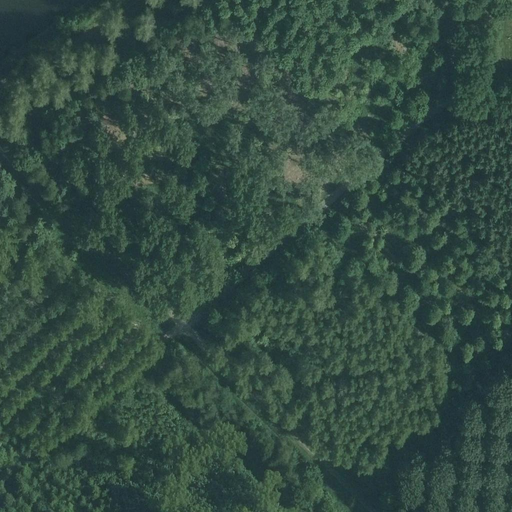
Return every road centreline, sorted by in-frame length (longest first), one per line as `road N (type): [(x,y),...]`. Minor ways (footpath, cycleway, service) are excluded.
road 1 (track): [(0,477),(451,100),(451,0)]
road 2 (track): [(0,157),(376,511)]
road 3 (track): [(0,94),(134,0)]
